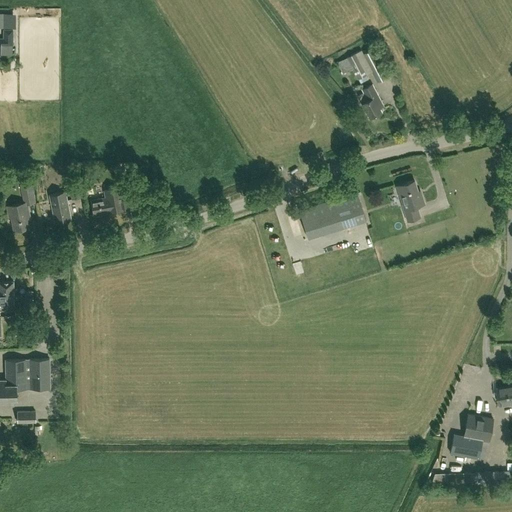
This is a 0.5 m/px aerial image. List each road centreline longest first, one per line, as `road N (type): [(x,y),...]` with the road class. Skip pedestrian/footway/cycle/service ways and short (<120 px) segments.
road 1 (unclassified): [(0,262),(167,229),(372,156),(511,122)]
road 2 (unclassified): [(511,209),(509,272),(488,326),(485,370)]
